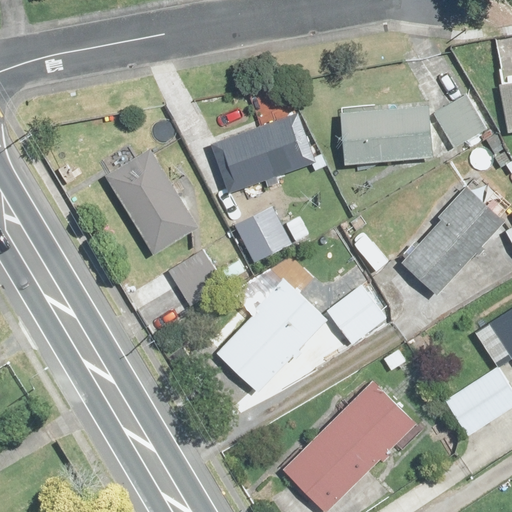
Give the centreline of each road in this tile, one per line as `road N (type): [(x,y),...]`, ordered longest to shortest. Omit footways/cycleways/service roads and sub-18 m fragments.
road 1 (residential): [(0,72),(67,52),(374,0)]
road 2 (primary): [(188,511),(12,223),(0,186)]
